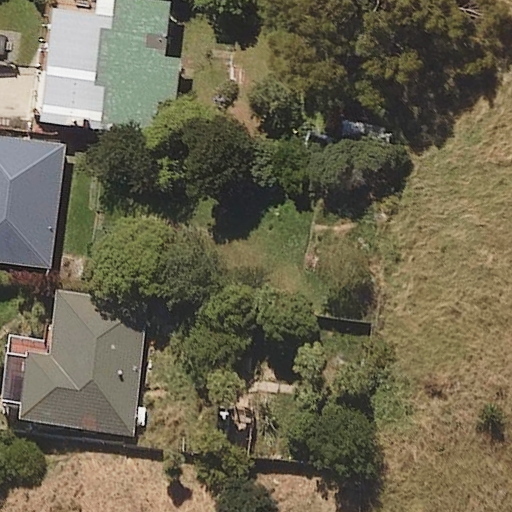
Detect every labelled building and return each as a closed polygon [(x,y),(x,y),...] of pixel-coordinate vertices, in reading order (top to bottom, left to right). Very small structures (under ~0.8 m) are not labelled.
[(148,0),(104,0),(103,17),(63,13),(53,115),(180,127),(186,59),(174,58),(179,3),(148,0)] [(0,27),(0,66),(17,69),(23,30),(0,27)] [(0,77),(0,122),(20,125),(25,80),(0,77)] [(68,146),(0,139),(0,260),(57,266),(68,146)] [(145,303),(57,297),(54,345),(9,342),(4,411),(22,412),(21,429),(136,436),(145,303)]
